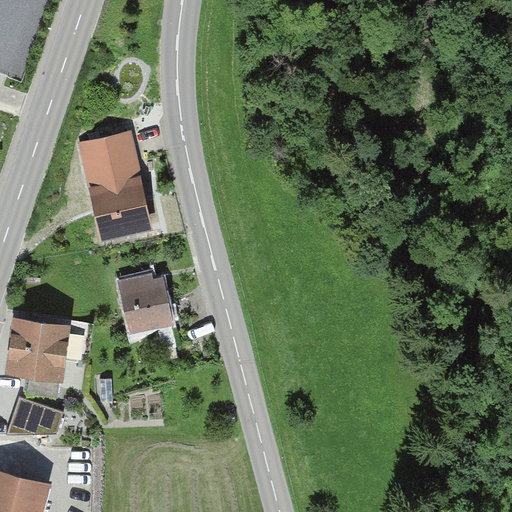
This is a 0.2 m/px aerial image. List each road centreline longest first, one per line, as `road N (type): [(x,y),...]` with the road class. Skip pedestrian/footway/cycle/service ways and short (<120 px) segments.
road 1 (tertiary): [(281,511),(190,163),(177,81),(184,0)]
road 2 (secondary): [(0,254),(88,0)]
